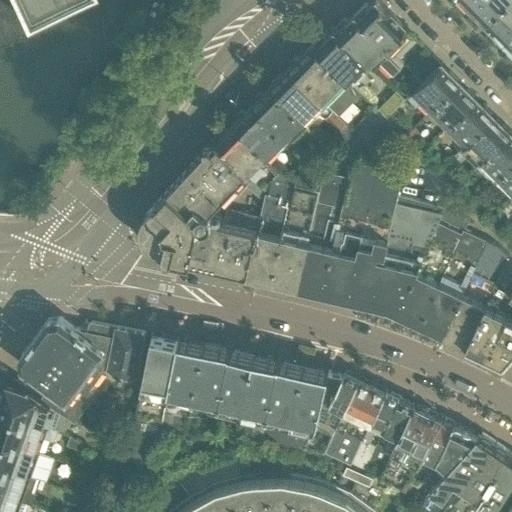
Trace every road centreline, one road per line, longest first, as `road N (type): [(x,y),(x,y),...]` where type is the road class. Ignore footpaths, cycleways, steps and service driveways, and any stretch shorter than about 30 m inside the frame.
road 1 (tertiary): [(219,8),(4,287)]
road 2 (tertiary): [(113,217),(269,28),(281,0)]
road 3 (residential): [(257,313),(395,349),(503,398)]
road 4 (residential): [(41,293),(128,295),(217,314),(257,313)]
road 5 (residential): [(257,313),(215,281),(126,256),(117,250),(113,217)]
road 6 (residential): [(511,101),(411,0)]
